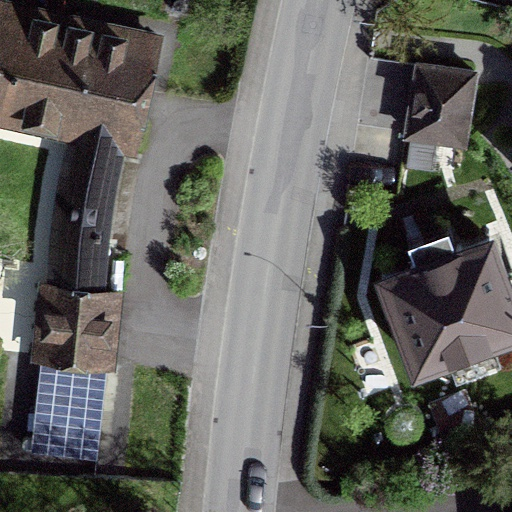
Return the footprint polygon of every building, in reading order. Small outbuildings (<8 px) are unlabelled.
[(122,145),(130,147),(153,42),(41,18),(42,14),(15,8),(14,12),(0,8),(0,118),(69,134),(122,145)] [(405,135),(460,143),(471,73),(416,65),(413,83),(408,118),(405,135)] [(54,283),(105,289),(122,145),(69,134),(54,283)] [(460,250),(458,246),(407,264),(409,269),(382,278),(414,366),(445,355),(453,377),(495,362),(487,340),(511,330),(511,309),(487,240),(460,250)] [(118,290),(105,289),(54,283),(48,283),(40,353),(46,353),(106,360),(110,361),(118,290)] [(106,360),(46,353),(35,447),(95,454),(106,360)]
